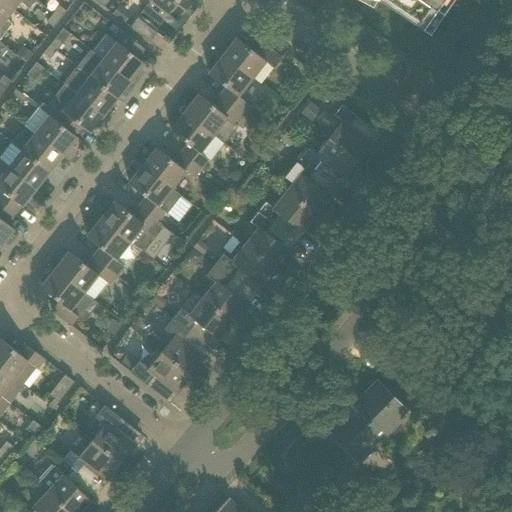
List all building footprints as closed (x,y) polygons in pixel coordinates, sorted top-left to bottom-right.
[(0,0),(0,39),(12,23),(6,19),(13,9),(1,0),(0,0)] [(1,0),(13,9),(20,1),(30,8),(35,0),(1,0)] [(170,13),(179,21),(194,1),(193,0),(151,0),(152,0),(169,14),(170,13)] [(360,0),(374,7),(377,0),(379,0),(431,35),(455,0),(360,0)] [(60,6),(54,14),(60,19),(67,11),(60,6)] [(54,27),(60,19),(54,14),(48,22),(54,27)] [(130,27),(150,43),(157,33),(137,17),(130,27)] [(131,81),(145,64),(138,58),(145,49),(125,34),(113,24),(109,29),(121,38),(118,43),(117,42),(103,60),(131,81)] [(57,37),(50,45),(57,51),(64,43),(57,37)] [(274,68),(282,58),(262,43),(255,52),(237,38),(223,56),(252,79),(266,61),(274,68)] [(0,57),(8,48),(0,41),(0,57)] [(51,59),(57,51),(50,45),(44,53),(51,59)] [(17,54),(27,62),(32,55),(22,48),(17,54)] [(103,60),(91,50),(78,65),(79,66),(79,67),(90,77),(117,98),(131,81),(103,60)] [(223,56),(209,74),(227,88),(219,97),(243,115),(250,106),(239,96),(252,79),(223,56)] [(37,63),(27,75),(35,81),(45,69),(37,63)] [(4,75),(0,80),(0,84),(6,88),(11,81),(4,75)] [(77,94),(104,115),(117,98),(90,77),(77,94)] [(77,94),(64,84),(47,106),(43,103),(39,108),(50,115),(57,121),(76,137),(77,136),(84,127),(90,133),(104,115),(77,94)] [(10,97),(17,102),(22,94),(16,89),(10,97)] [(212,105),(199,95),(185,112),(214,135),(228,119),(235,125),(243,115),(219,97),(212,105)] [(1,107),(5,109),(10,103),(7,100),(1,107)] [(311,101),(302,113),(312,121),(321,109),(311,101)] [(377,131),(342,104),(334,115),(342,121),(329,138),(359,161),(373,143),(370,141),(377,131)] [(185,112),(171,130),(188,144),(181,153),(201,168),(208,159),(200,153),(214,135),(185,112)] [(50,115),(36,133),(63,155),(69,159),(83,142),(77,136),(76,137),(57,121),(50,115)] [(36,133),(30,140),(20,132),(12,142),(50,172),(63,155),(36,133)] [(285,132),(278,140),(288,147),(294,139),(285,132)] [(338,188),(345,178),(359,161),(329,138),(316,155),(307,148),(300,158),(338,188)] [(9,167),(36,189),(50,172),(12,142),(0,158),(10,166),(9,167)] [(174,162),(157,148),(143,166),(172,189),(186,171),(194,178),(201,168),(181,153),(174,162)] [(317,214),(331,197),(338,188),(300,158),(292,168),(300,175),(287,191),(317,214)] [(143,166),(129,183),(146,197),(139,206),(159,222),(166,213),(158,206),(172,189),(143,166)] [(22,206),(36,189),(9,167),(0,178),(0,188),(2,190),(0,192),(0,203),(15,215),(22,206)] [(296,241),(303,232),(317,214),(287,191),(274,208),(265,202),(258,211),(296,241)] [(132,215),(115,201),(101,219),(130,242),(141,251),(162,224),(159,222),(139,206),(132,215)] [(0,246),(1,247),(14,229),(8,224),(15,215),(0,203),(0,246)] [(275,268),(289,250),(296,241),(258,211),(250,222),(258,228),(245,245),(275,268)] [(101,219),(87,237),(101,247),(94,256),(117,275),(124,266),(116,260),(130,242),(101,219)] [(209,247),(199,240),(193,247),(203,255),(209,247)] [(254,295),(260,286),(275,268),(245,245),(232,262),(223,255),(216,265),(254,295)] [(196,265),(203,256),(195,250),(188,258),(196,265)] [(94,300),(108,283),(110,284),(117,275),(94,256),(87,266),(69,252),(55,270),(94,300)] [(233,321),(247,304),(254,295),(216,265),(208,275),(216,282),(203,298),(233,321)] [(71,326),(79,317),(85,321),(99,304),(94,300),(55,270),(41,287),(59,301),(52,310),(71,326)] [(157,293),(152,300),(163,308),(168,301),(157,293)] [(211,348),(219,339),(233,321),(203,298),(190,315),(181,309),(174,318),(211,348)] [(114,334),(121,325),(112,318),(105,328),(114,334)] [(191,375),(204,357),(211,348),(174,318),(166,328),(174,335),(161,352),(191,375)] [(45,359),(25,343),(18,353),(1,339),(0,339),(0,367),(14,379),(23,385),(36,368),(38,369),(45,359)] [(112,355),(119,360),(125,353),(117,347),(112,355)] [(169,402),(177,393),(191,375),(161,352),(148,369),(140,362),(131,372),(169,402)] [(14,379),(0,367),(0,394),(11,403),(24,386),(23,385),(14,379)] [(65,375),(57,385),(50,395),(59,402),(75,382),(65,375)] [(378,383),(361,401),(360,401),(374,416),(363,429),(377,442),(407,411),(378,383)] [(0,417),(11,403),(0,394),(0,417)] [(359,460),(377,442),(363,429),(374,416),(360,401),(361,401),(359,399),(346,413),(348,414),(330,432),(359,460)] [(418,482),(430,470),(445,430),(447,421),(445,416),(436,402),(433,404),(425,411),(425,423),(428,448),(418,464),(408,474),(418,482)] [(122,463),(136,445),(133,443),(140,433),(105,406),(97,417),(105,423),(92,440),(122,463)] [(27,429),(34,434),(40,426),(33,421),(27,429)] [(108,481),(122,463),(92,440),(79,457),(70,450),(62,460),(73,469),(74,469),(97,488),(105,479),(108,481)] [(0,450),(7,455),(14,447),(7,441),(0,450)] [(39,482),(48,491),(70,511),(79,511),(91,500),(88,498),(92,494),(97,488),(74,469),(73,469),(66,477),(54,466),(39,482)] [(405,493),(418,482),(408,474),(398,484),(365,477),(357,480),(364,503),(405,493)] [(33,511),(70,511),(48,491),(33,508),(35,510),(33,511)] [(243,511),(229,498),(215,511),(243,511)]
